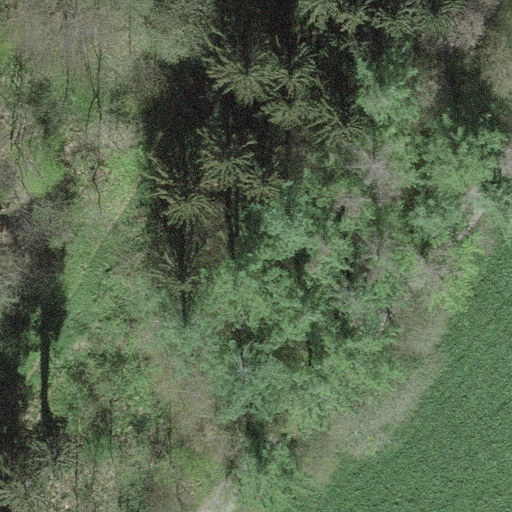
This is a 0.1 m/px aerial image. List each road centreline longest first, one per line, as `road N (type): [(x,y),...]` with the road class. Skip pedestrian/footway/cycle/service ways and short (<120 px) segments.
road 1 (track): [(511,150),(214,511)]
road 2 (track): [(240,0),(55,320),(0,389)]
